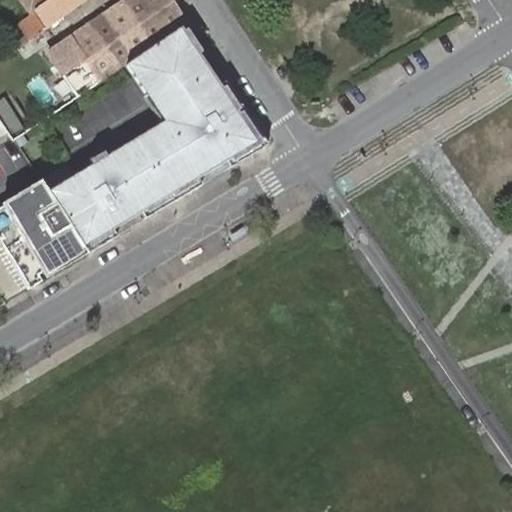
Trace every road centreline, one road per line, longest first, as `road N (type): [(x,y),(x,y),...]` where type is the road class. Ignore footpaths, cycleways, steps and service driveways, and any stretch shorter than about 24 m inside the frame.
road 1 (tertiary): [(0,345),(308,161)]
road 2 (unclassified): [(308,161),(511,453)]
road 3 (tertiary): [(308,161),(508,38)]
road 4 (residential): [(208,0),(308,161)]
